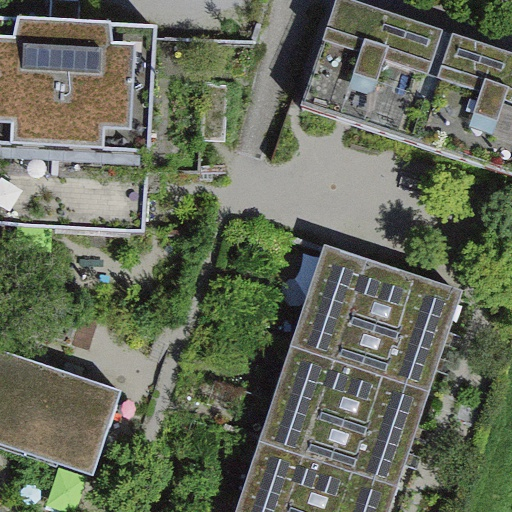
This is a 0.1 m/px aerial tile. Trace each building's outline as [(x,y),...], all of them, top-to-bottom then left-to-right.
[(302,123),(511,192),(511,67),(340,10),(302,123)] [(171,46),(0,41),(0,149),(14,150),(14,170),(167,174),(171,46)] [(448,354),(464,306),(324,260),(308,308),(448,354)] [(432,403),(448,354),(308,308),(292,357),(432,403)] [(416,452),(432,403),(292,357),(276,406),(416,452)] [(56,382),(0,363),(0,457),(27,467),(56,382)] [(123,405),(56,382),(27,467),(94,489),(123,405)] [(400,500),(416,452),(276,406),(260,454),(400,500)] [(271,511),(396,511),(400,500),(260,454),(244,503),(271,511)] [(271,511),(244,503),(240,511),(271,511)]
